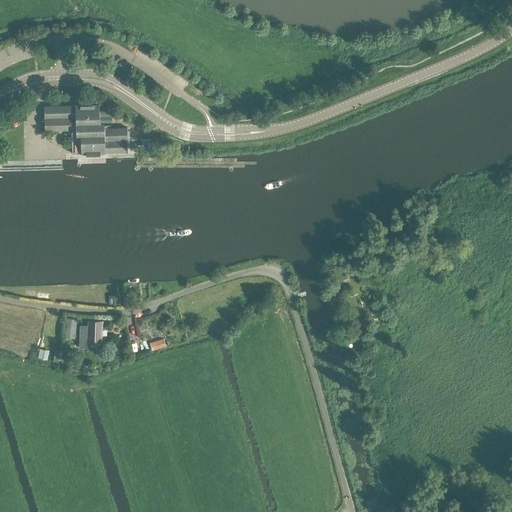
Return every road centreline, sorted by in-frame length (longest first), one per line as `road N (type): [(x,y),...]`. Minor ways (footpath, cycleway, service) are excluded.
road 1 (tertiary): [(511,30),(450,64),(276,130),(178,131),(94,78),(37,79),(0,96)]
road 2 (unclassified): [(351,511),(285,278),(256,270),(127,310),(0,297)]
